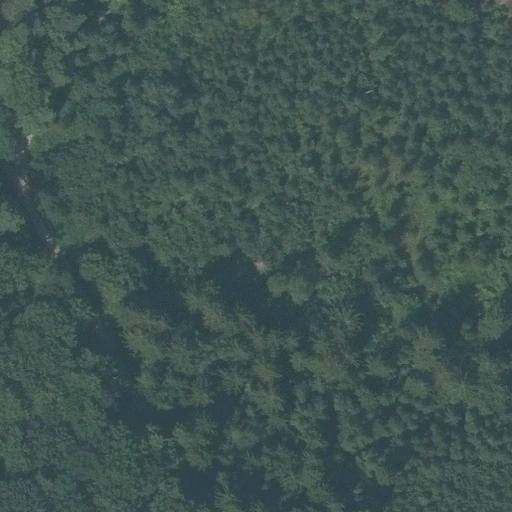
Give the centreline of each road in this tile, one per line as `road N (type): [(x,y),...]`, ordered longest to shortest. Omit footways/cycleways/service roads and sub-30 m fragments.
road 1 (track): [(196,511),(0,164)]
road 2 (track): [(12,182),(37,107),(113,0)]
